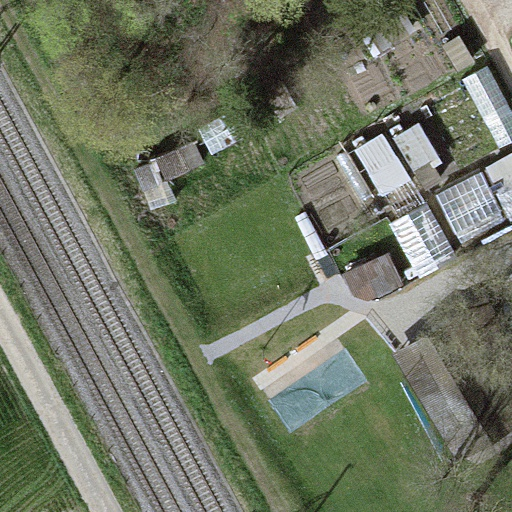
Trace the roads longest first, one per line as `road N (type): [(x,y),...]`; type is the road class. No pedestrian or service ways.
road 1 (unclassified): [(103,511),(0,321)]
road 2 (track): [(378,308),(511,243)]
